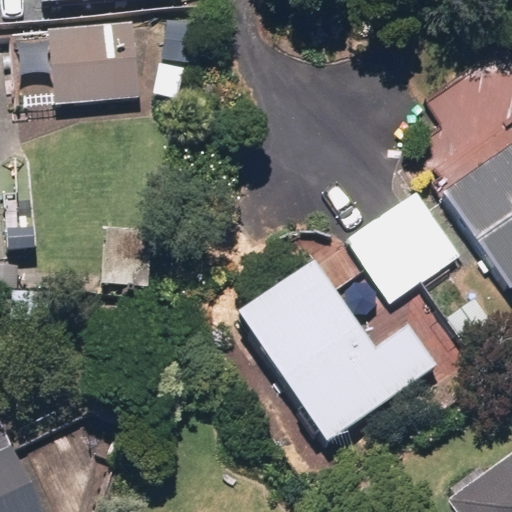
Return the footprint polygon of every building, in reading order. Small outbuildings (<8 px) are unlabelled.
[(149,55),(42,64),(47,119),(154,109),(149,55)] [(511,147),(450,190),(511,279),(511,147)] [(423,196),(357,242),(398,302),(464,255),(423,196)] [(169,220),(110,217),(106,307),(165,309),(169,220)] [(325,265),(251,315),(339,444),(450,367),(425,330),(415,336),(382,289),(354,308),(325,265)] [(0,511),(47,511),(0,404),(0,511)] [(511,511),(511,463),(456,506),(460,511),(511,511)]
